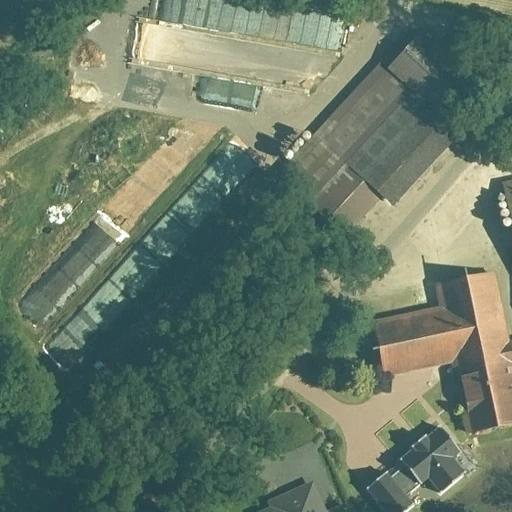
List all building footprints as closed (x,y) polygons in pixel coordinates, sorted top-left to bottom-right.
[(498,103),(421,29),(323,132),(390,196),(400,205),(498,103)] [(332,256),(390,196),(323,132),(265,192),(332,256)] [(511,182),(503,185),(511,230),(511,182)] [(511,322),(503,274),(443,286),(448,308),(458,363),(472,432),(511,424),(511,322)] [(448,308),(378,322),(389,377),(458,363),(448,308)] [(451,458),(459,451),(440,428),(385,473),(405,498),(428,479),(440,494),(464,475),(451,458)] [(320,481),(260,507),(262,511),(333,511),(320,481)] [(356,511),(352,503),(333,511),(356,511)]
